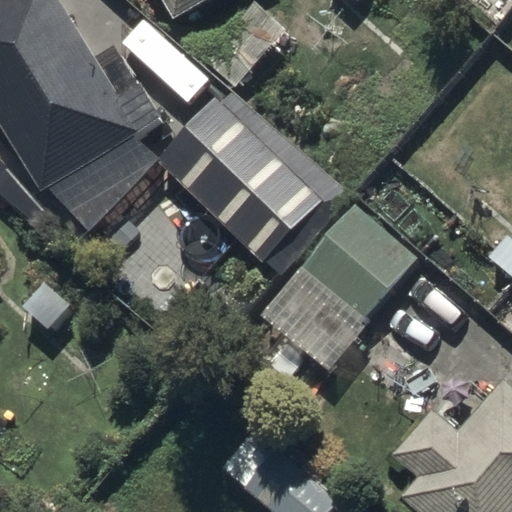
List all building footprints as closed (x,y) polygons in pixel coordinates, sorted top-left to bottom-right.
[(63,0),(23,0),(0,14),(0,119),(51,204),(83,185),(93,202),(148,169),(138,152),(174,130),(151,94),(129,107),(63,0)] [(239,0),(162,0),(185,34),(239,0)] [(292,38),(260,9),(207,70),(239,98),(292,38)] [(331,208),(225,106),(161,168),(271,273),(331,208)] [(337,379),(424,267),(357,215),(269,327),(337,379)] [(511,246),(510,245),(494,270),(511,282),(511,246)] [(511,511),(511,391),(498,407),(472,385),(403,465),(432,490),(415,511),(511,511)] [(272,511),(346,511),(347,511),(260,439),(229,476),(272,511)]
